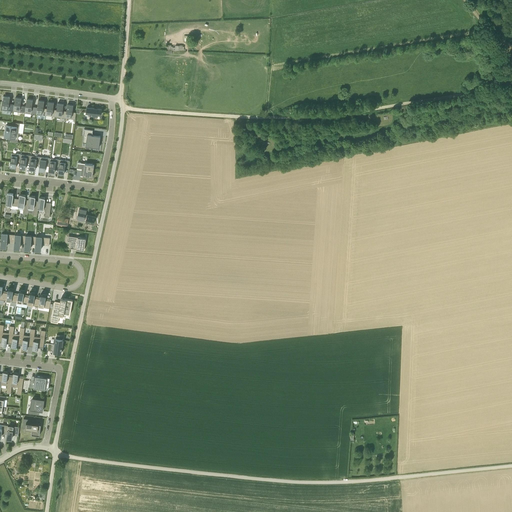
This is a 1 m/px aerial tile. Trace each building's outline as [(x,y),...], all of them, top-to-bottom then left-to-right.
[(3,100),(2,110),(10,111),(14,111),(13,111),(14,104),(9,103),(10,97),(8,97),(3,96),(2,100),(3,100)] [(14,104),(13,111),(14,111),(25,113),(26,105),(21,105),(21,98),(15,97),(14,104)] [(26,105),(25,113),(36,114),(37,107),(32,106),(33,100),(27,99),(26,105)] [(37,107),(36,114),(46,115),(47,108),(43,108),(44,101),(38,101),(37,107)] [(47,108),(46,115),(56,117),(57,110),(53,109),(54,103),(48,102),(47,108)] [(57,110),(56,117),(65,118),(66,111),(63,110),(64,104),(57,103),(57,110)] [(66,111),(65,118),(75,119),(76,112),(72,112),(73,105),(67,104),(66,111)] [(87,107),(86,113),(90,113),(90,116),(97,117),(98,114),(101,115),(102,109),(87,107)] [(5,127),(4,131),(19,133),(20,123),(13,122),(12,126),(6,125),(6,127),(5,127)] [(84,129),(83,136),(87,136),(86,143),(86,146),(91,147),(92,147),(99,148),(100,141),(100,136),(92,135),(93,130),(84,129)] [(4,131),(4,134),(5,135),(4,137),(11,138),(10,141),(17,142),(19,133),(4,131)] [(64,141),(72,142),(73,134),(66,133),(66,138),(64,137),(64,141)] [(10,162),(9,165),(10,166),(16,167),(17,161),(20,161),(21,154),(12,153),(10,162)] [(20,161),(19,168),(26,169),(26,162),(30,163),(31,156),(21,154),(20,161)] [(30,163),(29,169),(35,170),(36,163),(40,164),(41,157),(31,156),(30,163)] [(40,164),(39,170),(45,171),(46,165),(49,165),(50,158),(41,157),(40,164)] [(49,165),(48,172),(55,172),(55,166),(59,166),(60,159),(50,158),(49,165)] [(59,166),(58,173),(64,174),(65,167),(69,168),(70,161),(60,159),(59,166)] [(80,163),(79,169),(81,169),(83,170),(83,176),(86,176),(92,177),(94,164),(80,163)] [(8,193),(5,211),(10,211),(10,208),(15,209),(16,206),(18,206),(19,200),(14,199),(14,198),(13,198),(13,193),(8,193)] [(18,206),(18,209),(23,210),(23,213),(28,214),(28,213),(28,207),(29,200),(25,200),(25,195),(20,194),(19,200),(18,206)] [(29,200),(28,207),(33,208),(33,214),(37,215),(38,209),(39,201),(35,201),(35,196),(29,195),(29,200)] [(39,201),(38,209),(46,210),(45,216),(50,217),(51,203),(51,204),(45,203),(46,202),(44,202),(45,197),(39,197),(39,201)] [(79,210),(77,216),(85,218),(85,217),(86,218),(85,221),(94,223),(95,216),(86,214),(86,211),(79,210)] [(57,223),(68,225),(69,218),(58,216),(57,223)] [(2,233),(1,246),(5,246),(7,246),(7,244),(7,242),(14,242),(15,235),(2,233)] [(14,242),(14,247),(16,247),(20,247),(21,243),(25,243),(25,239),(26,235),(15,235),(14,242)] [(25,243),(25,248),(31,248),(31,244),(35,244),(36,236),(26,235),(25,239),(25,243)] [(35,244),(35,249),(41,249),(42,245),(49,245),(50,237),(36,236),(35,244)] [(71,241),(70,248),(84,250),(86,238),(85,238),(78,237),(72,236),(71,241)] [(7,293),(6,300),(17,302),(18,295),(13,294),(13,291),(14,289),(8,288),(7,293)] [(17,302),(16,305),(21,306),(22,303),(27,304),(28,300),(29,297),(24,296),(24,294),(24,291),(19,290),(18,295),(17,302)] [(28,300),(27,304),(38,306),(40,299),(34,298),(35,293),(30,292),(29,297),(28,300)] [(40,299),(38,306),(50,308),(51,299),(51,300),(45,300),(46,295),(43,294),(41,294),(40,299)] [(55,301),(52,316),(59,317),(63,318),(64,313),(70,314),(73,299),(61,297),(60,302),(55,301)] [(1,341),(1,345),(6,346),(7,342),(12,343),(13,333),(14,326),(10,326),(9,333),(3,332),(2,341),(1,341)] [(12,343),(11,347),(12,347),(16,347),(17,343),(22,344),(23,344),(24,335),(25,328),(20,327),(19,334),(13,333),(12,343)] [(22,344),(22,348),(27,349),(27,345),(32,346),(33,346),(34,336),(35,329),(31,328),(30,335),(24,335),(23,344),(22,344)] [(32,346),(32,349),(32,350),(37,350),(38,346),(43,347),(46,330),(41,330),(40,337),(34,336),(33,346),(32,346)] [(51,343),(50,350),(55,351),(55,352),(61,353),(63,339),(55,338),(54,344),(51,343)] [(2,375),(1,385),(7,385),(6,392),(9,393),(11,393),(12,386),(13,376),(8,376),(8,372),(3,371),(2,375)] [(13,376),(12,386),(18,387),(17,393),(17,394),(21,394),(24,378),(23,378),(18,377),(18,373),(13,373),(13,376)] [(30,380),(29,387),(34,388),(42,389),(48,390),(50,378),(35,376),(35,380),(30,380)] [(29,409),(28,413),(37,414),(37,410),(42,411),(43,408),(43,409),(44,404),(44,399),(40,399),(39,399),(39,398),(38,398),(38,399),(33,398),(31,409),(29,409)] [(24,418),(22,428),(26,428),(32,429),(31,434),(38,435),(40,435),(40,431),(41,424),(35,423),(36,420),(24,418)] [(0,427),(0,436),(1,437),(2,432),(7,433),(8,425),(2,424),(2,428),(0,427)] [(7,433),(7,437),(12,438),(13,433),(18,434),(19,426),(8,425),(7,433)]
